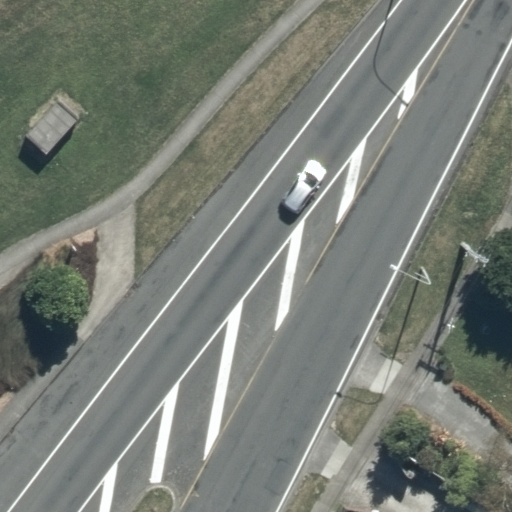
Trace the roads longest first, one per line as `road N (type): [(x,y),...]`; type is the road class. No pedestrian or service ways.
road 1 (secondary): [(52,511),(455,0)]
road 2 (secondary): [(481,0),(228,511)]
